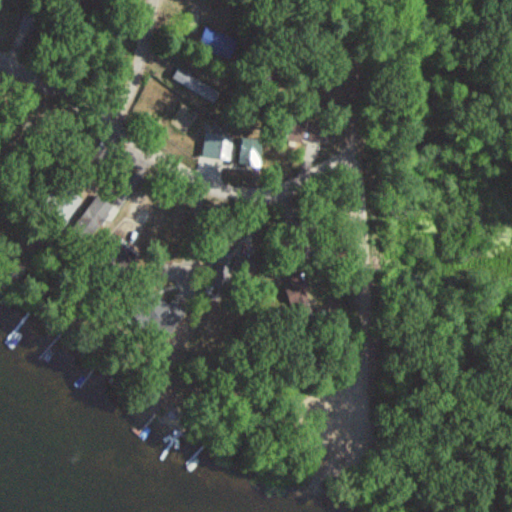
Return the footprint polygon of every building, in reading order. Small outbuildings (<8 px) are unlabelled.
[(168,80),(210,103),(216,92),(174,69),(168,80)] [(301,120),(281,120),(281,142),(301,142),(301,120)] [(228,160),(230,136),(202,134),(200,158),(228,160)] [(259,167),(259,138),(237,138),(237,167),(259,167)] [(90,237),(112,208),(95,195),(73,224),(90,237)] [(227,255),(216,253),(213,282),(224,283),(227,255)] [(159,300),(151,323),(173,331),(181,308),(159,300)]
